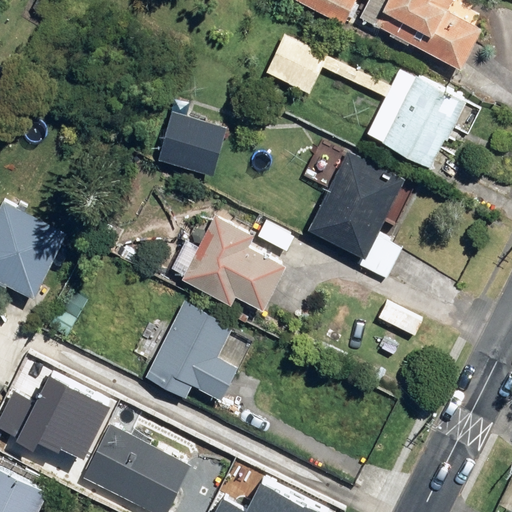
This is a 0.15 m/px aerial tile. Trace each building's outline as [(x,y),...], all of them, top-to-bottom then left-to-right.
[(295,0),(336,22),(347,0),(295,0)] [(366,0),(356,20),(451,69),(473,29),(443,14),(449,0),(366,0)] [(283,28),(261,73),(305,95),(327,50),(283,28)] [(368,138),(422,164),(455,96),(400,70),(368,138)] [(168,112),(155,161),(204,174),(217,125),(168,112)] [(346,150),(303,230),(362,261),(404,181),(346,150)] [(7,192),(0,204),(0,280),(32,298),(71,228),(7,192)] [(222,295),(255,312),(279,267),(245,249),(252,236),(207,213),(175,277),(220,300),(222,295)] [(294,235),(264,220),(255,237),(286,252),(294,235)] [(422,316),(385,298),(375,320),(412,338),(422,316)] [(215,399),(229,368),(208,358),(225,327),(179,303),(139,375),(185,400),(192,388),(215,399)] [(112,420),(89,472),(179,511),(201,511),(221,468),(112,420)] [(0,467),(0,511),(31,511),(43,489),(0,467)]
